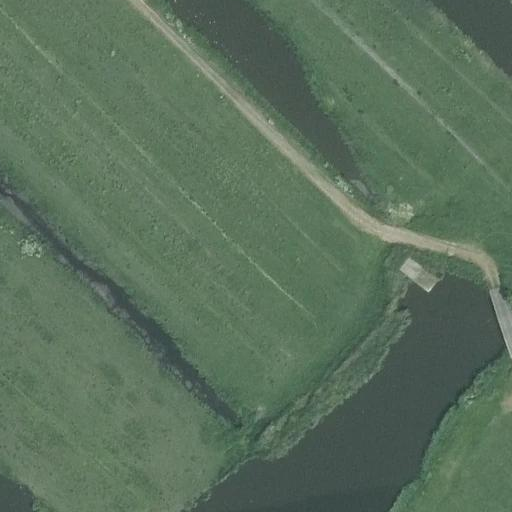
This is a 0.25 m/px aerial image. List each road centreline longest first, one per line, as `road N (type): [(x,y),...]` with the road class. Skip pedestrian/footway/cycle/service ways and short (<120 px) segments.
road 1 (track): [(511,337),(496,284),(479,263),(399,241),(357,216),(138,0)]
road 2 (track): [(425,511),(487,417),(511,394)]
